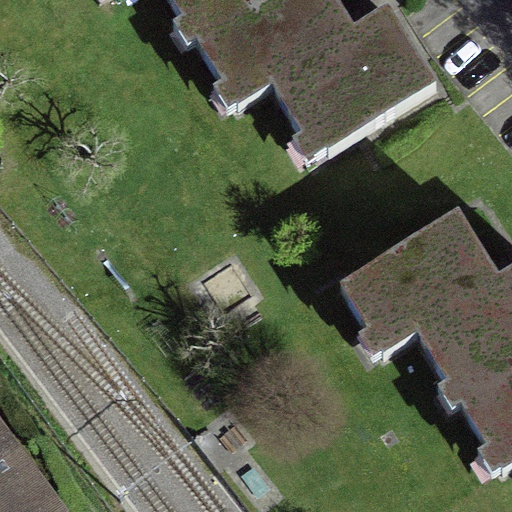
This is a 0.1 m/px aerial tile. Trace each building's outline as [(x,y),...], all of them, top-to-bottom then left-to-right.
[(168,0),(198,48),(274,0),(168,0)] [(329,0),(274,0),(198,48),(239,113),(272,92),(303,141),(318,166),(329,159),(435,93),(387,17),(354,38),(329,0)] [(463,411),(511,380),(511,276),(499,285),(458,220),(342,293),(384,361),(418,339),(463,411)] [(511,471),(511,380),(463,411),(503,476),(511,471)] [(0,511),(55,511),(0,436),(0,511)]
